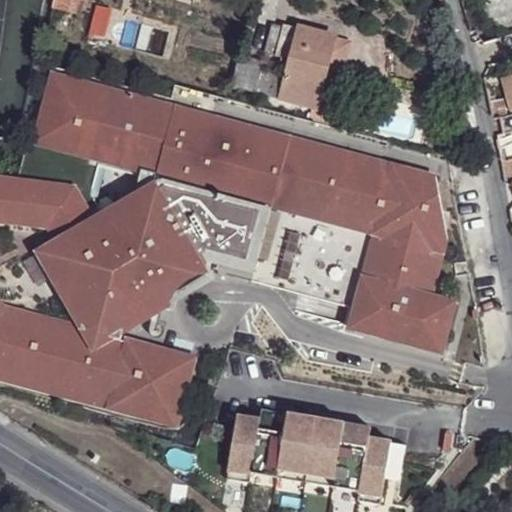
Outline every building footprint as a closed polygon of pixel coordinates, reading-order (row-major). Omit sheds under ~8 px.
[(55,0),(53,10),(70,14),(73,0),(55,0)] [(73,0),(70,14),(79,14),(81,0),(82,0),(90,1),(89,0),(73,0)] [(286,75),(261,69),(262,63),(242,58),(234,87),(255,93),(314,108),(323,111),(323,106),(345,112),(352,81),(346,78),(356,40),(342,36),(342,34),(287,19),(284,29),(276,57),(290,61),(286,75)] [(266,54),(276,57),(284,29),(273,27),(266,54)] [(434,178),(55,77),(38,142),(144,171),(137,193),(92,219),(76,191),(0,180),(0,376),(176,423),(193,360),(122,341),(125,331),(145,318),(161,322),(166,307),(169,305),(167,303),(172,293),(182,283),(189,277),(201,272),(213,272),(215,264),(255,273),(273,204),(378,233),(353,327),(381,334),(383,328),(406,335),(405,341),(441,351),(453,304),(430,298),(445,241),(434,178)] [(494,121),(506,118),(502,103),(489,106),(494,121)] [(343,117),(330,113),(328,122),(341,125),(343,117)] [(511,160),(509,161),(502,162),(506,186),(509,203),(511,201),(511,160)] [(260,420),(238,416),(227,480),(250,484),(251,473),(360,492),(358,502),(381,506),(391,442),(369,438),(370,428),(263,410),(260,420)]
